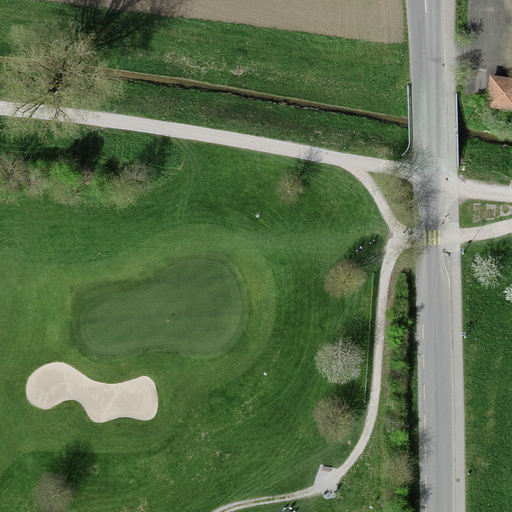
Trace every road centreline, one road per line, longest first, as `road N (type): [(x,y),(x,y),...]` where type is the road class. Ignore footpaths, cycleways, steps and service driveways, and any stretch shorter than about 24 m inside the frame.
road 1 (track): [(0,113),(352,163),(433,187),(511,195)]
road 2 (tertiary): [(439,511),(428,0)]
road 3 (track): [(404,238),(386,283),(373,420),(360,454),(322,491),(237,511)]
road 4 (track): [(511,224),(404,238),(352,163)]
